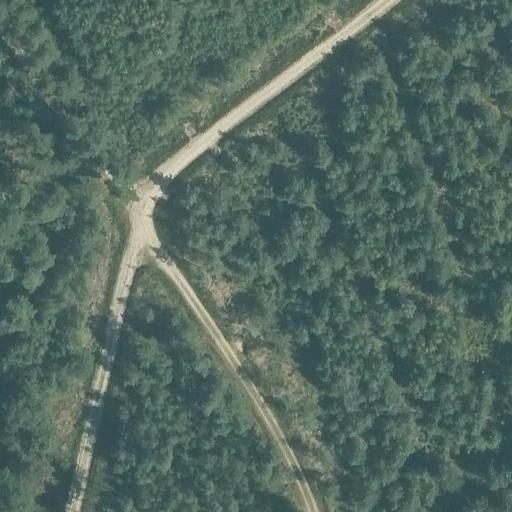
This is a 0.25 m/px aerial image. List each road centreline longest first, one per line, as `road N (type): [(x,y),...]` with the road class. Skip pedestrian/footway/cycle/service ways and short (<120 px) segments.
road 1 (track): [(139,225),(167,170),(388,0)]
road 2 (track): [(311,511),(266,415),(139,225)]
road 3 (track): [(69,511),(139,225)]
road 4 (track): [(139,225),(0,28)]
